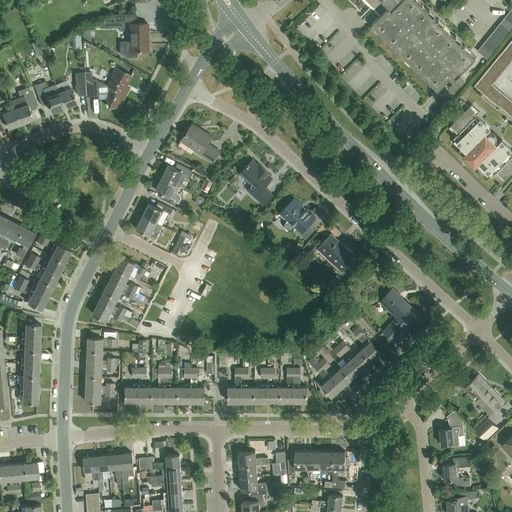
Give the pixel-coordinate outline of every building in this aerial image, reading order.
[(391,10),(400,0),(362,0),(379,16),(387,7),(391,10)] [(387,7),(379,16),(373,21),(380,28),(378,30),(391,43),(393,41),(407,55),(405,57),(419,70),(421,68),(433,81),(431,83),(438,89),(447,80),(451,84),(450,85),(450,86),(449,87),(449,88),(450,88),(450,89),(451,90),(452,90),(453,90),(454,90),(454,89),(466,78),(461,73),(476,58),(470,52),(471,51),(465,45),(462,45),(462,42),(456,36),(455,37),(443,25),(444,24),(438,18),(435,18),(435,15),(429,9),(428,10),(417,0),(400,0),(391,10),(387,7)] [(510,30),(511,27),(511,23),(504,17),(501,22),(510,30)] [(112,21),(104,21),(104,29),(120,29),(126,28),(126,21),(119,21),(116,21),(112,21)] [(506,34),(510,30),(501,22),(497,27),(506,34)] [(129,23),(129,40),(120,41),(120,53),(126,57),(136,57),(136,51),(147,50),(147,49),(145,50),(145,37),(147,37),(146,23),(129,23)] [(502,39),(506,34),(497,27),(493,32),(502,39)] [(498,44),(502,39),(493,32),(489,36),(498,44)] [(495,48),(498,44),(489,36),(485,41),(495,48)] [(490,54),(495,48),(485,41),(481,46),(490,54)] [(486,58),(490,54),(481,46),(477,50),(486,58)] [(511,50),(507,46),(503,51),(511,58),(511,50)] [(511,58),(503,51),(498,56),(508,64),(511,58)] [(498,56),(494,61),(504,69),(508,64),(498,56)] [(504,69),(494,61),(490,66),(500,74),(504,69)] [(500,74),(490,66),(486,71),(496,79),(500,74)] [(126,84),(130,75),(116,68),(107,85),(110,87),(107,95),(107,106),(119,106),(129,86),(126,84)] [(486,71),(482,76),(491,84),(496,79),(486,71)] [(84,72),(74,73),(75,84),(74,84),(78,95),(85,95),(84,79),(84,72)] [(491,84),(482,76),(478,81),(487,89),(491,84)] [(90,79),(84,79),(85,95),(85,97),(92,96),(92,93),(98,92),(97,80),(90,80),(90,79)] [(47,87),(45,80),(34,84),(36,89),(35,89),(41,106),(48,103),(51,112),(52,111),(53,113),(58,111),(58,109),(64,107),(55,84),(47,87)] [(487,89),(478,81),(473,86),(483,94),(487,89)] [(76,102),(70,87),(64,89),(61,82),(55,84),(64,107),(70,105),(70,106),(76,104),(75,103),(76,102)] [(487,89),(483,94),(496,105),(504,94),(491,84),(487,89)] [(26,122),(32,120),(32,119),(33,119),(29,110),(36,108),(28,87),(18,91),(20,96),(12,100),(15,108),(21,123),(26,121),(26,122)] [(509,98),(504,94),(496,105),(500,109),(509,98)] [(511,104),(511,101),(509,98),(500,109),(505,113),(511,104)] [(464,109),(467,105),(461,100),(458,104),(464,109)] [(488,134),(487,134),(485,136),(483,134),(489,127),(477,115),(480,112),(472,104),(449,127),(456,135),(454,137),(456,139),(453,142),(487,176),(490,173),(492,176),(495,173),(502,180),(511,170),(511,149),(502,140),(495,146),(493,144),(495,142),(496,141),(496,140),(497,139),(497,138),(496,136),(496,135),(495,134),(494,133),(493,133),(492,133),(490,133),(489,133),(488,134)] [(0,106),(0,123),(6,122),(8,128),(9,128),(9,129),(15,127),(14,125),(21,123),(15,108),(3,112),(1,106),(0,106)] [(212,162),(219,152),(208,144),(212,137),(193,123),(181,141),(212,162)] [(260,164),(259,165),(252,160),(239,173),(252,185),(247,190),(263,205),(272,196),(264,188),(272,178),(267,173),(268,172),(260,164)] [(161,177),(180,186),(184,178),(187,180),(190,175),(192,171),(177,164),(175,168),(168,164),(161,177)] [(180,194),(177,192),(180,186),(161,177),(155,190),(162,193),(160,198),(175,206),(176,202),(179,203),(181,198),(180,194)] [(214,181),(207,177),(202,189),(208,192),(214,181)] [(309,225),(315,219),(294,199),(280,213),(287,220),(285,222),(284,223),(284,224),(284,226),(284,227),(285,229),(285,230),(287,231),(288,231),(290,232),(291,231),(292,231),(295,228),(300,233),(299,235),(304,240),(314,229),(309,225)] [(142,216),(157,223),(162,226),(168,213),(170,214),(173,209),(158,202),(156,206),(148,202),(142,216)] [(0,241),(11,220),(0,214),(0,232),(1,233),(0,234),(0,241)] [(151,236),(157,223),(142,216),(135,228),(151,236)] [(15,240),(22,226),(11,220),(0,241),(0,246),(4,248),(7,242),(5,241),(8,236),(15,240)] [(22,226),(15,240),(24,244),(21,249),(19,248),(15,254),(21,257),(27,246),(34,232),(22,226)] [(341,271),(355,256),(331,233),(317,249),(341,271)] [(46,246),(49,239),(39,234),(36,241),(46,246)] [(177,255),(185,237),(180,234),(171,252),(177,255)] [(51,255),(65,262),(71,250),(54,242),(51,247),(54,249),(51,255)] [(27,258),(37,262),(40,257),(30,252),(27,258)] [(59,274),(65,262),(51,255),(47,262),(44,261),(42,265),(59,274)] [(146,275),(148,271),(146,270),(147,269),(122,256),(116,268),(130,275),(134,267),(139,269),(137,272),(143,275),(144,274),(146,275)] [(42,265),(37,262),(27,258),(24,264),(39,272),(39,270),(43,272),(39,278),(53,285),(59,274),(42,265)] [(17,263),(7,259),(5,263),(15,268),(17,263)] [(139,294),(142,288),(132,283),(130,286),(125,283),(130,275),(116,268),(110,279),(135,292),(139,294)] [(16,281),(26,285),(28,280),(19,275),(16,281)] [(335,293),(345,282),(336,275),(326,286),(335,293)] [(47,296),(53,285),(39,278),(36,285),(33,284),(31,288),(47,296)] [(126,294),(132,297),(135,292),(110,279),(104,290),(118,297),(122,289),(127,291),(126,294)] [(27,295),(28,293),(31,295),(27,301),(41,308),(47,296),(31,288),(30,288),(25,286),(26,285),(16,281),(12,288),(22,292),(27,295)] [(207,283),(201,294),(206,296),(211,285),(207,283)] [(408,328),(420,316),(399,295),(400,294),(392,287),(380,300),(397,316),(383,331),(393,341),(407,327),(408,328)] [(114,306),(118,297),(104,290),(99,301),(124,314),(126,309),(120,305),(119,308),(114,306)] [(334,294),(330,290),(324,296),(328,300),(334,294)] [(0,295),(0,301),(4,303),(3,304),(15,307),(17,300),(6,297),(6,294),(1,292),(0,295)] [(121,320),(124,314),(99,301),(93,313),(106,320),(111,312),(116,314),(114,317),(121,320)] [(126,309),(124,314),(129,317),(132,312),(126,309)] [(21,336),(40,337),(40,324),(25,323),(25,331),(21,331),(21,336)] [(360,350),(370,361),(380,352),(368,338),(368,339),(363,334),(364,333),(358,326),(352,331),(358,339),(359,339),(363,343),(364,343),(365,345),(360,350)] [(187,343),(189,338),(178,333),(176,338),(187,343)] [(39,350),(40,337),(21,336),(21,342),(24,342),(24,349),(39,350)] [(87,350),(103,351),(103,341),(108,341),(108,345),(116,345),(116,339),(103,338),(88,337),(87,350)] [(370,361),(360,350),(355,354),(350,348),(343,340),(342,340),(338,344),(337,344),(345,352),(348,357),(360,370),(370,361)] [(339,357),(345,352),(337,344),(332,349),(339,357)] [(39,363),(39,350),(24,349),(24,357),(20,357),(20,362),(39,363)] [(102,360),(103,351),(87,350),(87,363),(115,364),(115,357),(108,357),(107,360),(102,360)] [(318,361),(326,369),(330,365),(324,357),(318,361)] [(351,378),(360,370),(348,357),(344,360),(347,362),(341,367),(351,378)] [(171,384),(172,361),(166,361),(166,367),(165,366),(165,402),(178,402),(178,386),(170,386),(170,384),(171,384)] [(329,374),(325,369),(326,369),(318,361),(313,366),(324,378),(325,377),(327,380),(321,385),(332,396),(342,387),(329,374)] [(38,376),(39,363),(20,362),(20,368),(23,368),(23,375),(38,376)] [(115,371),(115,364),(87,363),(86,376),(102,376),(102,367),(107,367),(107,370),(115,371)] [(152,386),(152,402),(165,402),(165,366),(158,366),(158,377),(158,383),(160,383),(160,386),(152,386)] [(191,367),(191,377),(191,383),(191,402),(204,402),(204,386),(197,386),(197,383),(197,377),(198,377),(198,367),(191,367)] [(228,401),(241,402),(241,383),(241,378),(241,367),(234,367),(234,385),(236,385),(236,386),(228,386),(228,401)] [(281,402),(294,402),(294,367),(286,367),(286,384),(289,384),(289,387),(281,386),(281,402)] [(294,367),(294,402),(307,402),(307,386),(300,386),(300,384),(300,367),(294,367)] [(342,387),(351,378),(341,367),(335,372),(333,370),(329,374),(342,387)] [(490,412),(503,401),(478,374),(465,385),(490,412)] [(19,388),(38,389),(38,376),(23,375),(22,383),(19,382),(19,388)] [(101,385),(102,376),(86,376),(86,388),(114,389),(114,383),(107,383),(106,386),(101,385)] [(126,402),(139,402),(139,383),(134,383),(134,386),(126,386),(126,402)] [(152,402),(152,386),(145,386),(145,383),(139,383),(139,402),(152,402)] [(178,386),(178,402),(191,402),(191,383),(185,383),(185,386),(178,386)] [(241,402),(254,402),(255,386),(247,386),(247,384),(241,383),(241,402)] [(268,402),(268,384),(262,384),(262,386),(255,386),(254,402),(268,402)] [(281,402),(281,386),(273,386),(273,384),(268,384),(268,402),(281,402)] [(38,389),(19,388),(15,388),(15,393),(22,394),(22,402),(37,402),(38,389)] [(113,396),(114,389),(86,388),(85,401),(100,402),(101,392),(106,392),(106,396),(113,396)] [(447,415),(450,422),(449,422),(450,428),(440,429),(441,444),(452,443),(452,445),(459,444),(458,434),(464,434),(462,417),(454,410),(447,415)] [(498,427),(488,415),(475,426),(475,427),(485,439),(498,427)] [(511,435),(503,444),(511,453),(511,435)] [(239,465),(256,464),(268,463),(268,457),(256,458),(255,451),(238,452),(239,465)] [(275,452),(276,462),(281,462),(285,462),(284,451),(275,452)] [(307,468),(307,451),(295,451),(295,459),(288,459),(288,472),(295,472),(295,468),(307,468)] [(320,468),(320,451),(307,451),(307,468),(320,468)] [(332,473),(332,451),(320,451),(320,468),(327,468),(327,473),(332,473)] [(332,482),(332,487),(344,488),(345,480),(338,479),(337,475),(338,468),(345,468),(345,451),(332,451),(332,473),(332,482)] [(120,453),(121,468),(133,467),(132,452),(120,453)] [(121,468),(120,453),(108,454),(109,469),(115,469),(115,477),(117,477),(117,485),(123,484),(122,475),(121,468)] [(103,470),(109,469),(108,454),(96,455),(98,478),(98,486),(103,485),(103,477),(104,477),(103,470)] [(92,478),(98,478),(96,455),(84,456),(85,471),(92,471),(92,478)] [(181,466),(180,455),(166,456),(166,461),(154,462),(154,456),(148,457),(149,469),(154,469),(154,468),(161,467),(181,466)] [(453,487),(470,485),(469,480),(463,481),(463,478),(459,478),(458,467),(470,466),(469,456),(453,458),(453,463),(443,464),(445,480),(453,479),(453,487)] [(146,469),(149,469),(148,457),(139,457),(140,470),(146,469)] [(23,462),(25,478),(34,477),(35,482),(32,482),(32,490),(38,489),(37,476),(38,476),(36,461),(23,462)] [(16,479),(25,478),(23,462),(11,463),(13,492),(20,491),(19,484),(16,484),(16,479)] [(273,472),(281,472),(281,469),(281,462),(276,462),(272,462),(273,472)] [(7,492),(13,492),(11,463),(0,464),(0,480),(9,479),(10,485),(7,485),(7,492)] [(239,465),(240,478),(257,476),(256,464),(239,465)] [(168,480),(182,479),(181,466),(161,467),(162,474),(159,474),(159,475),(148,476),(146,477),(147,481),(151,480),(151,481),(168,480)] [(249,490),(249,495),(263,494),(274,493),(274,489),(267,490),(266,482),(257,483),(257,476),(240,478),(241,490),(249,490)] [(168,492),(182,491),(182,479),(168,480),(151,481),(151,486),(164,485),(164,488),(168,488),(168,492)] [(468,511),(467,498),(477,497),(477,490),(460,492),(460,496),(459,497),(459,499),(447,500),(448,511),(468,511)] [(41,499),(40,491),(28,492),(29,500),(41,499)] [(169,503),(183,503),(182,491),(168,492),(169,503)] [(87,503),(100,502),(99,493),(86,494),(87,503)] [(242,501),(242,511),(259,511),(259,505),(264,505),(263,494),(249,495),(249,500),(242,501)] [(328,507),(342,508),(343,496),(329,494),(328,500),(320,499),(320,500),(312,499),(311,505),(320,506),(328,507)] [(169,508),(169,511),(183,511),(183,503),(169,503),(162,504),(153,505),(153,510),(169,508)]
